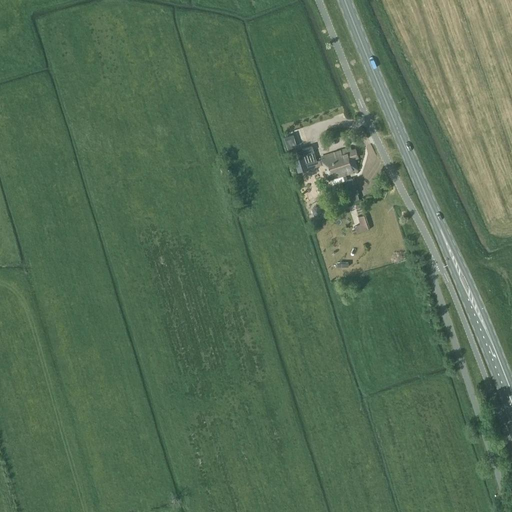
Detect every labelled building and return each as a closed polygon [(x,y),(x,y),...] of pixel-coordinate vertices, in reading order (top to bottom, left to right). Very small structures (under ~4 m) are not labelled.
[(350,147),(322,157),(329,180),(331,179),(333,185),(347,180),(345,174),(358,170),(354,158),(358,157),(356,149),(351,150),(350,147)] [(308,170),(303,154),(293,157),(298,172),(308,170)] [(359,199),(354,183),(356,183),(354,177),(345,181),(346,183),(347,183),(351,195),(345,197),(347,203),(359,199)] [(321,212),(320,209),(316,207),(314,208),(311,211),(313,214),(316,216),(319,215),(321,212)] [(368,228),(364,215),(358,217),(360,224),(355,226),(357,232),(368,228)]
